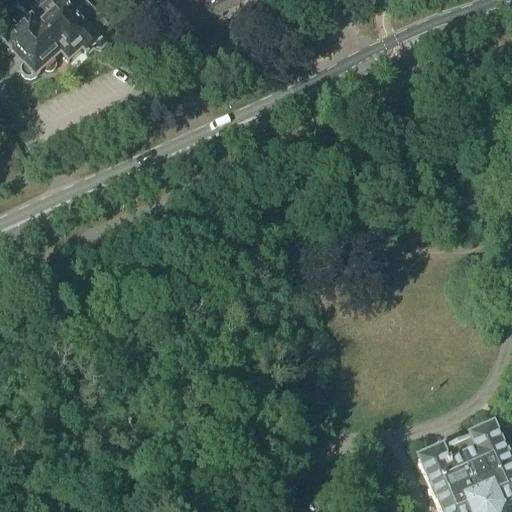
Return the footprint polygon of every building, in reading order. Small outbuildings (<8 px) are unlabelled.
[(56,61),(61,56),(10,0),(0,0),(0,21),(13,36),(5,43),(13,51),(5,59),(10,64),(16,59),(23,66),(21,68),(22,74),(26,79),(32,80),(37,77),(44,71),(46,73),(51,73),(55,71),(57,68),(57,63),(56,61)] [(10,0),(61,56),(69,64),(82,52),(87,58),(96,50),(101,52),(105,48),(105,44),(102,40),(102,35),(109,29),(81,0),(77,0),(67,9),(58,0),(57,0),(52,5),(49,2),(50,1),(50,0),(10,0)] [(222,23),(211,0),(163,0),(160,2),(177,40),(203,28),(205,31),(222,23)] [(211,0),(222,23),(239,15),(237,12),(248,6),(250,10),(265,3),(263,0),(211,0)] [(511,453),(511,447),(505,431),(495,436),(494,434),(492,434),(479,440),(467,446),(468,448),(444,458),(444,456),(416,469),(435,511),(511,511),(511,457),(511,454),(511,453)]
